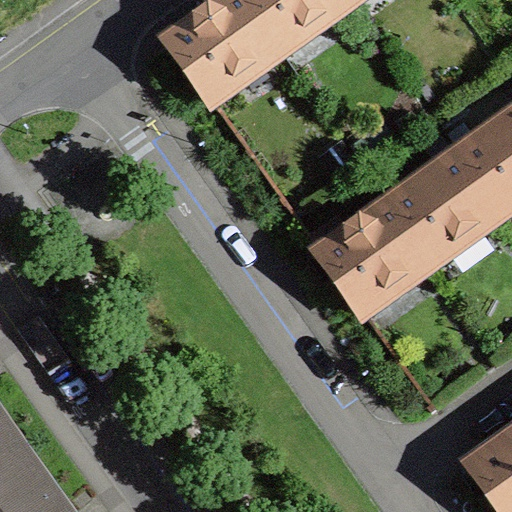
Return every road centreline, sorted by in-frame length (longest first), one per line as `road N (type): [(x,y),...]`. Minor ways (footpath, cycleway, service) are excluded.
road 1 (residential): [(77,48),(384,473)]
road 2 (tertiary): [(162,511),(0,280)]
road 3 (residential): [(511,383),(384,473)]
